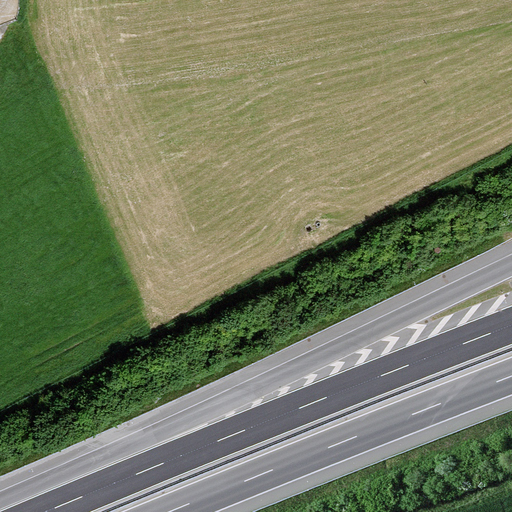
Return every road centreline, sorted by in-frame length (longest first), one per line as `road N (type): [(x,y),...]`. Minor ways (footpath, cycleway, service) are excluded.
road 1 (motorway): [(511,265),(18,511)]
road 2 (motorway): [(511,324),(43,511)]
road 3 (motorway): [(168,511),(511,375)]
